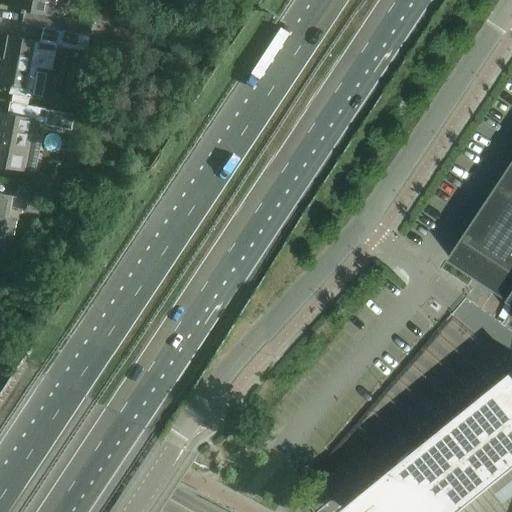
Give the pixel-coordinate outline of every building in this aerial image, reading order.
[(15,0),(14,8),(20,9),(19,11),(24,12),(25,10),(43,13),(45,14),(47,0),(15,0)] [(61,17),(45,14),(43,13),(41,26),(90,36),(92,23),(61,17)] [(86,52),(90,36),(41,26),(38,43),(57,47),(86,52)] [(52,70),(57,47),(38,43),(8,37),(4,61),(7,61),(6,67),(3,66),(2,69),(0,69),(0,83),(10,85),(8,94),(30,98),(36,67),(52,70)] [(43,126),(71,132),(74,116),(17,104),(15,116),(0,112),(0,165),(22,170),(32,120),(44,122),(43,126)] [(511,160),(448,256),(511,298),(511,314),(510,317),(511,318),(511,160)] [(42,204),(44,191),(18,185),(18,187),(16,198),(42,204)] [(12,197),(0,194),(0,246),(2,247),(5,233),(13,235),(15,221),(8,219),(12,197)] [(511,367),(338,508),(346,511),(452,511),(511,464),(511,367)]
